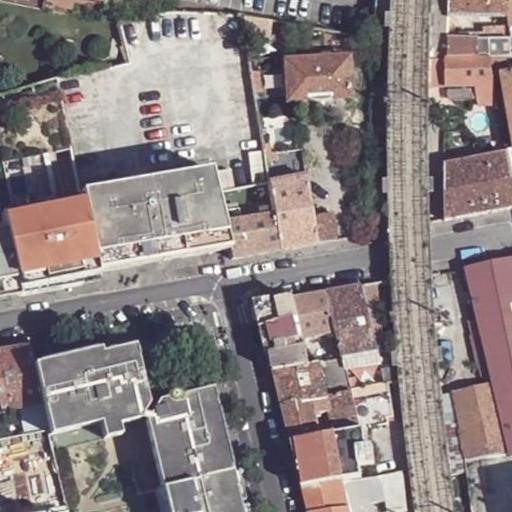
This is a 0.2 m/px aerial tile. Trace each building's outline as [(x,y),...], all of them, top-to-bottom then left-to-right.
[(392,23),(393,0),(373,0),(371,37),(371,66),(374,66),(390,67),(391,59),(392,23)] [(449,0),(393,0),(392,23),(391,59),(447,61),(448,36),(449,16),(449,11),(449,0)] [(509,16),(507,0),(449,0),(449,11),(455,12),(502,16),(509,16)] [(244,16),(247,39),(272,40),(273,19),(244,16)] [(510,28),(509,16),(502,16),(503,30),(510,29),(510,28)] [(511,59),(511,45),(510,29),(503,30),(486,30),(477,40),(476,60),(490,60),(507,60),(511,59)] [(476,60),(477,40),(448,36),(447,61),(476,60)] [(292,102),(312,101),(319,104),(328,104),(335,99),(354,98),(351,58),(288,63),(292,102)] [(476,60),(447,61),(447,85),(477,84),(479,105),(499,104),(495,84),(490,60),(476,60)] [(510,74),(507,60),(490,60),(495,84),(505,81),(504,75),(510,74)] [(0,97),(0,214),(2,224),(5,233),(13,269),(20,296),(56,290),(71,287),(98,283),(96,272),(88,234),(80,194),(51,200),(41,151),(70,145),(57,81),(0,97)] [(509,154),(506,140),(458,150),(458,140),(447,140),(447,153),(447,167),(509,154)] [(511,208),(511,168),(509,154),(447,167),(446,221),(511,208)] [(88,234),(96,272),(230,249),(223,223),(216,193),(211,173),(210,170),(80,192),(80,194),(88,234)] [(228,170),(211,173),(216,193),(232,190),(228,170)] [(312,217),(306,176),(269,182),(274,214),(280,250),(316,244),(312,217)] [(232,259),(280,250),(274,214),(223,223),(230,249),(232,259)] [(333,215),(312,217),(316,244),(337,240),(333,215)] [(13,269),(5,233),(0,233),(0,299),(20,296),(13,269)] [(511,260),(467,268),(479,319),(489,362),(494,383),(510,452),(511,458),(511,457),(511,260)] [(378,283),(362,286),(370,315),(380,313),(378,283)] [(370,315),(362,286),(327,293),(338,335),(343,356),(377,350),(370,315)] [(338,335),(327,293),(293,299),(304,342),(338,335)] [(304,342),(293,299),(259,305),(274,370),(310,364),(306,349),(297,350),(295,343),(304,342)] [(478,365),(489,362),(479,319),(469,321),(478,365)] [(47,430),(48,434),(104,422),(107,438),(112,435),(117,430),(118,428),(120,423),(121,417),(137,414),(148,421),(152,439),(148,440),(146,442),(143,445),(141,447),(139,452),(138,458),(133,467),(139,495),(162,490),(167,511),(242,511),(215,386),(183,392),(168,395),(160,396),(143,386),(134,342),(31,360),(41,404),(44,417),(47,430)] [(31,360),(27,346),(0,350),(0,405),(1,411),(41,404),(31,360)] [(380,363),(377,350),(343,356),(343,358),(347,370),(380,363)] [(347,370),(343,358),(326,361),(334,396),(352,393),(350,386),(348,378),(347,370)] [(328,397),(319,362),(310,364),(274,370),(283,406),(313,400),(328,397)] [(357,384),(355,377),(348,378),(350,386),(357,384)] [(357,384),(350,386),(352,393),(360,429),(377,426),(395,422),(385,379),(357,384)] [(510,452),(494,383),(456,392),(463,427),(461,428),(465,462),(467,475),(470,494),(490,491),(482,457),(510,452)] [(168,391),(168,395),(183,392),(181,388),(178,386),(174,386),(170,388),(168,391)] [(360,429),(352,393),(334,396),(329,397),(332,413),(335,434),(353,430),(360,429)] [(332,413),(329,397),(328,397),(313,400),(317,418),(322,417),(321,414),(332,413)] [(317,418),(313,400),(283,406),(292,441),(319,436),(317,418)] [(47,430),(44,417),(27,420),(30,433),(47,430)] [(66,511),(48,434),(47,430),(30,433),(8,438),(12,456),(0,459),(0,511),(29,511),(37,511),(66,511)] [(319,436),(292,441),(303,489),(343,482),(362,479),(359,463),(373,461),(370,443),(356,446),(353,430),(335,434),(319,436)] [(460,476),(467,475),(465,462),(458,463),(460,476)] [(362,479),(343,482),(349,507),(350,511),(373,511),(371,500),(388,497),(390,511),(405,510),(401,472),(362,479)] [(303,489),(308,511),(321,511),(349,507),(343,482),(303,489)]
